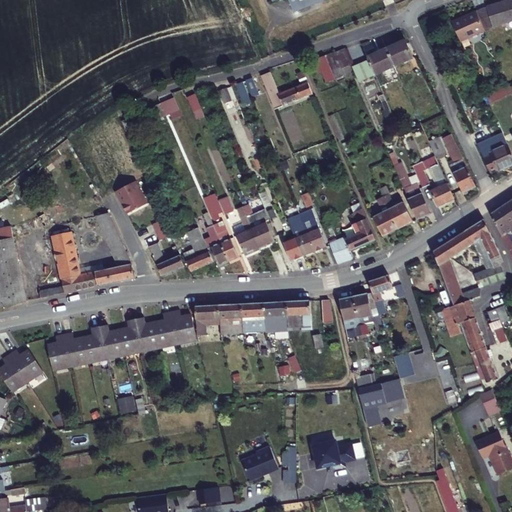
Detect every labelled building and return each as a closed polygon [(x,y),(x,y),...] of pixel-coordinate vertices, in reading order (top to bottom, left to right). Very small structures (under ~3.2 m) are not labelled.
[(268,0),(271,6),(285,1),(291,18),(296,16),(289,0),(268,0)] [(289,0),(296,16),(330,4),(328,0),(289,0)] [(486,30),(511,22),(511,0),(487,7),(478,11),(486,30)] [(478,11),(453,22),(462,41),(486,30),(478,11)] [(405,37),(386,45),(393,62),(412,54),(405,37)] [(397,69),(393,62),(386,45),(366,53),(368,58),(373,70),(385,65),(388,73),(397,69)] [(351,62),(345,47),(334,51),(322,55),(332,80),(343,75),(340,66),(351,62)] [(332,80),(322,55),(309,59),(315,72),(318,70),(324,84),(332,80)] [(368,58),(352,64),(358,80),(375,74),(373,70),(368,58)] [(268,67),(259,71),(274,107),(313,92),(304,70),(299,72),(304,83),(279,93),(268,67)] [(249,74),(242,77),(250,96),(256,93),(249,74)] [(240,77),(235,79),(243,99),(248,97),(240,77)] [(226,83),(220,86),(224,98),(231,94),(226,83)] [(511,91),(509,86),(486,94),(490,103),(511,95),(511,91)] [(201,102),(196,90),(188,93),(193,105),(201,102)] [(174,95),(161,101),(166,114),(179,109),(174,95)] [(432,98),(413,104),(417,119),(436,113),(432,98)] [(166,114),(161,101),(153,104),(159,117),(166,114)] [(136,128),(130,114),(120,118),(125,132),(136,128)] [(511,162),(511,153),(501,130),(490,135),(495,148),(489,150),(491,153),(482,156),(489,171),(498,167),(499,169),(511,162)] [(465,163),(451,132),(440,137),(453,168),(465,163)] [(430,147),(436,162),(445,158),(439,143),(430,147)] [(465,163),(453,168),(455,171),(452,172),(461,191),(474,185),(465,163)] [(421,165),(414,168),(420,182),(427,179),(421,165)] [(433,203),(450,196),(441,173),(439,170),(433,173),(437,182),(426,187),(433,203)] [(400,179),(401,184),(415,216),(427,211),(415,183),(408,186),(405,177),(400,179)] [(133,181),(113,191),(124,213),(144,203),(133,181)] [(216,197),(212,189),(202,193),(210,212),(220,208),(216,197)] [(385,192),(380,194),(384,203),(389,201),(385,192)] [(216,197),(220,208),(221,211),(230,207),(225,193),(216,197)] [(302,195),(306,206),(311,204),(307,193),(302,195)] [(384,203),(380,194),(374,197),(377,206),(384,203)] [(511,198),(489,213),(511,260),(511,259),(511,229),(511,228),(511,226),(511,198)] [(385,206),(394,225),(409,219),(400,199),(385,206)] [(246,201),(241,203),(259,247),(272,241),(264,220),(268,218),(263,205),(250,210),(246,201)] [(259,247),(241,203),(236,205),(239,213),(239,215),(244,228),(235,231),(244,253),(259,247)] [(394,225),(385,206),(371,213),(380,232),(394,225)] [(342,234),(329,239),(338,261),(352,257),(348,247),(371,236),(358,208),(349,212),(358,232),(344,238),(342,234)] [(305,232),(312,249),(324,244),(312,215),(300,220),(305,232)] [(475,289),(477,288),(479,287),(504,278),(498,261),(502,260),(482,217),(466,227),(472,241),(484,267),(469,273),(475,289)] [(38,295),(39,303),(131,283),(130,266),(108,218),(98,219),(120,267),(120,269),(84,277),(83,273),(80,274),(71,235),(51,239),(61,289),(38,295)] [(150,225),(153,232),(165,226),(162,219),(150,225)] [(213,230),(217,240),(225,260),(235,256),(224,227),(218,230),(214,221),(210,222),(213,230)] [(169,237),(181,232),(176,222),(165,226),(169,236),(169,237)] [(169,236),(165,226),(153,232),(157,241),(169,236)] [(211,262),(210,259),(204,245),(197,227),(193,229),(196,236),(191,237),(197,252),(184,258),(188,270),(211,262)] [(430,249),(450,303),(464,299),(480,295),(479,287),(477,288),(475,289),(469,273),(456,278),(447,257),(472,241),(466,227),(430,249)] [(300,254),(312,249),(305,232),(295,236),(293,237),(300,254)] [(9,233),(0,235),(0,245),(12,244),(9,233)] [(300,254),(293,237),(283,241),(289,258),(300,254)] [(204,245),(210,259),(214,258),(217,264),(225,260),(217,240),(204,245)] [(159,276),(182,267),(175,251),(161,256),(155,243),(145,248),(159,276)] [(0,311),(25,306),(12,244),(0,245),(0,311)] [(392,284),(388,272),(368,279),(377,313),(386,310),(379,289),(392,284)] [(351,296),(356,318),(371,315),(366,293),(351,296)] [(351,296),(338,299),(344,329),(353,327),(355,337),(361,336),(358,326),(356,318),(351,296)] [(460,329),(457,321),(471,316),(464,299),(450,303),(447,304),(439,306),(449,333),(460,329)] [(288,331),(291,331),(291,328),(301,328),(302,331),(311,330),(309,301),(285,302),(288,331)] [(330,301),(323,301),(324,324),(331,324),(330,301)] [(285,302),(262,304),(263,317),(265,332),(285,331),(288,331),(285,302)] [(243,334),(247,333),(257,333),(265,332),(263,317),(262,304),(241,306),(243,334)] [(220,335),(243,334),(241,306),(218,307),(219,320),(220,335)] [(219,320),(218,307),(197,309),(193,308),(196,334),(203,334),(203,321),(219,320)] [(492,307),(484,310),(488,318),(495,315),(492,307)] [(181,318),(180,311),(165,313),(167,321),(147,325),(145,317),(129,320),(131,328),(110,332),(108,325),(94,327),(95,335),(75,339),(74,331),(57,335),(59,342),(49,344),(54,369),(195,341),(190,316),(181,318)] [(457,321),(469,352),(473,350),(483,347),(471,316),(457,321)] [(497,319),(486,323),(489,329),(499,325),(497,319)] [(321,334),(314,336),(315,348),(323,347),(321,334)] [(301,337),(286,339),(287,346),(302,344),(301,337)] [(496,377),(483,347),(473,350),(486,381),(496,377)] [(18,348),(5,357),(10,363),(2,368),(17,389),(45,369),(30,348),(22,354),(18,348)] [(407,357),(396,360),(400,375),(411,372),(407,357)] [(376,381),(374,372),(356,376),(358,384),(376,381)] [(361,389),(367,420),(380,418),(375,397),(396,393),(393,382),(361,389)] [(133,394),(117,398),(121,414),(136,410),(133,394)] [(500,415),(491,394),(479,399),(488,420),(500,415)] [(511,467),(497,435),(475,445),(482,461),(487,458),(496,479),(511,471),(511,467)] [(312,448),(317,470),(326,468),(327,474),(345,469),(344,464),(355,461),(351,446),(336,449),(335,443),(312,448)] [(282,467),(283,467),(283,482),(297,481),(296,445),(289,445),(289,452),(282,452),(282,467)] [(258,454),(242,457),(247,478),(260,475),(260,474),(266,472),(267,473),(278,471),(272,448),(258,451),(258,454)] [(436,482),(447,511),(458,511),(443,471),(435,474),(437,482),(436,482)] [(228,502),(232,501),(230,485),(219,487),(221,499),(227,498),(228,502)] [(217,486),(197,489),(199,504),(219,501),(217,486)] [(0,511),(25,511),(29,511),(28,504),(12,506),(10,490),(0,491),(0,511)] [(162,493),(136,497),(138,511),(167,511),(167,506),(164,506),(162,493)]
